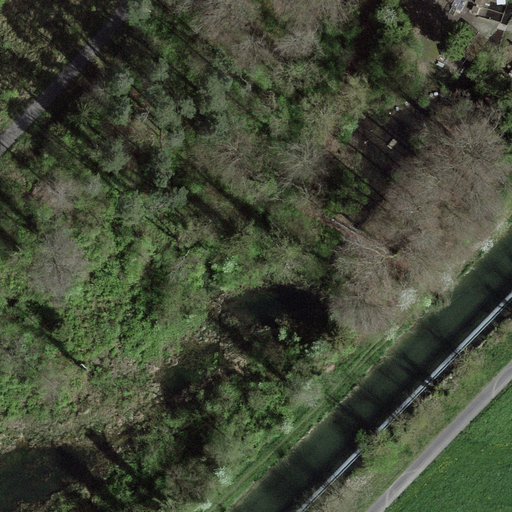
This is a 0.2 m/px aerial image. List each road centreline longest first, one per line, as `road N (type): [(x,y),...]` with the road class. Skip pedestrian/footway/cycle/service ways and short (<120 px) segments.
road 1 (unclassified): [(146,0),(0,144)]
road 2 (track): [(375,511),(511,367)]
